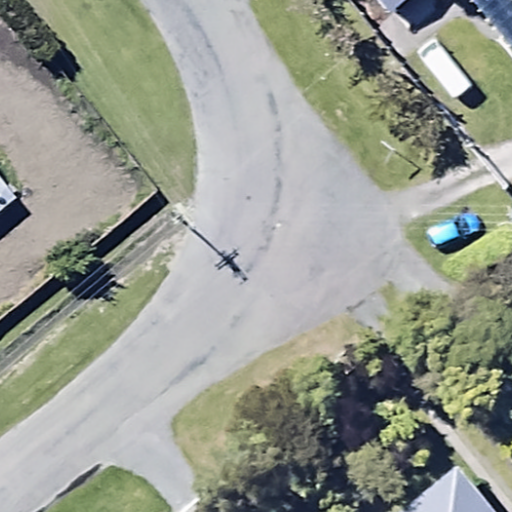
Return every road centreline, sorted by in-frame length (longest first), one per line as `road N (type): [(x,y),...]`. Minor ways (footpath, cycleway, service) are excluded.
road 1 (residential): [(218,272),(145,362),(0,490)]
road 2 (residential): [(218,272),(233,229),(237,146),(227,98),(178,0)]
